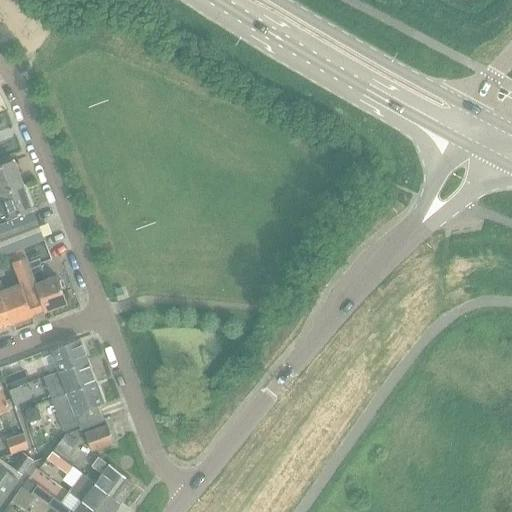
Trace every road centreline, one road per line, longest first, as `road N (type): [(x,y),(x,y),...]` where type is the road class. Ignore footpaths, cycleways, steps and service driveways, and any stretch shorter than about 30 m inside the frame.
road 1 (residential): [(188,495),(476,150)]
road 2 (tertiary): [(206,0),(476,150)]
road 3 (residential): [(102,313),(23,96),(0,64)]
road 4 (tertiary): [(492,119),(274,0)]
road 5 (residential): [(188,495),(161,467),(102,313)]
